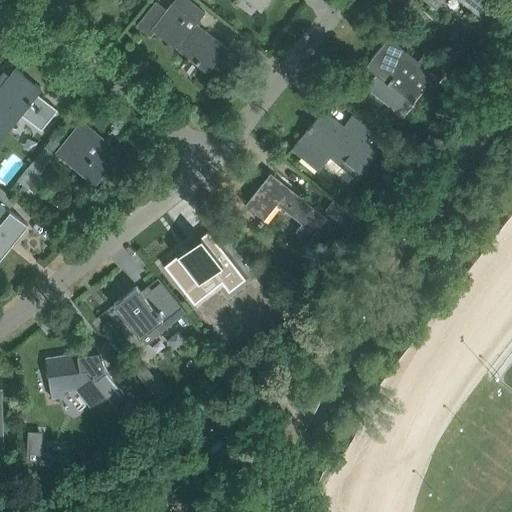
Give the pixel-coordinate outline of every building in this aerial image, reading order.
[(155,2),(156,2),(155,1),(136,25),(136,26),(137,25),(149,35),(150,34),(149,33),(152,30),(187,58),(190,55),(196,60),(194,62),(197,64),(198,63),(209,72),(208,73),(209,74),(229,50),(205,31),(204,33),(197,28),(199,26),(196,24),(204,13),(188,0),(183,0),(177,8),(171,4),(166,10),(155,2)] [(250,0),(261,8),(259,10),(261,12),(269,0),(250,0)] [(430,0),(435,4),(437,0),(463,0),(477,11),(471,19),(498,40),(511,21),(511,20),(488,1),(488,0),(430,0)] [(422,56),(414,63),(409,59),(411,55),(388,37),(365,67),(366,67),(368,64),(378,71),(365,87),(402,117),(414,102),(413,102),(434,76),(438,80),(438,81),(455,94),(468,78),(451,64),(443,73),(422,56)] [(57,110),(36,94),(40,89),(15,69),(0,87),(0,133),(3,136),(20,114),(41,130),(57,110)] [(328,154),(356,176),(374,153),(371,150),(379,140),(350,116),(341,127),(322,111),(311,124),(310,124),(306,128),(307,129),(293,146),(318,167),(328,154)] [(105,139),(104,140),(81,122),(60,148),(83,166),(79,172),(93,183),(119,151),(105,139)] [(260,225),(276,203),(301,223),(295,230),(308,241),(326,217),(270,173),(245,204),(257,221),(256,222),(260,225)] [(0,257),(27,224),(8,209),(15,201),(0,189),(0,257)] [(356,218),(333,200),(324,211),(347,229),(356,218)] [(163,266),(185,293),(212,271),(221,282),(228,292),(245,279),(207,231),(163,266)] [(114,304),(139,337),(161,319),(158,315),(176,301),(161,282),(143,296),(136,287),(114,304)] [(77,354),(45,358),(50,398),(62,396),(66,390),(75,388),(90,406),(108,395),(119,410),(138,395),(122,375),(114,380),(103,366),(95,343),(83,345),(84,352),(77,354)]
